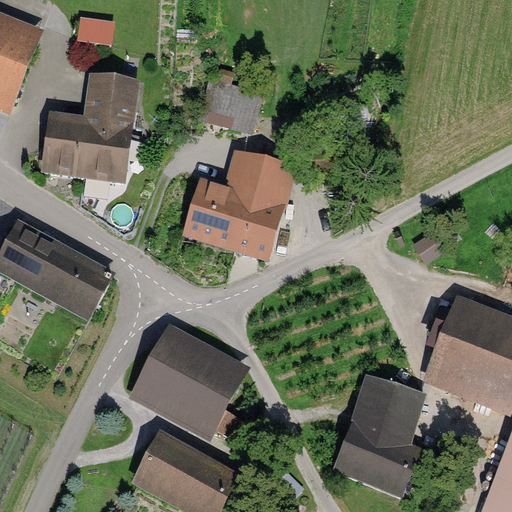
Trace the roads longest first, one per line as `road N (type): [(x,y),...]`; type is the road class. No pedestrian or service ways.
road 1 (residential): [(511,154),(260,285),(211,305),(158,302)]
road 2 (residential): [(158,302),(219,323),(238,341),(333,511)]
road 3 (residential): [(38,511),(105,372),(158,302)]
road 4 (residential): [(158,302),(127,263),(0,170)]
